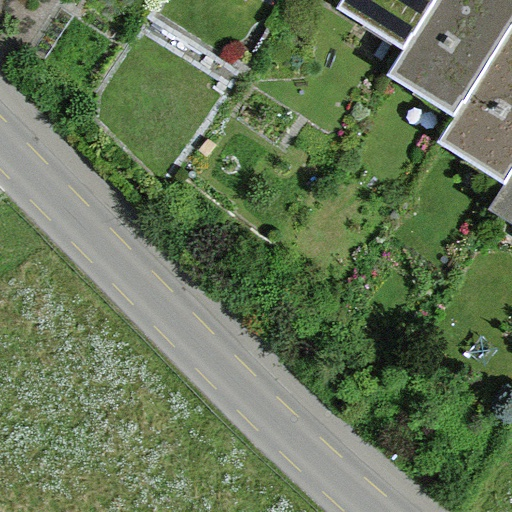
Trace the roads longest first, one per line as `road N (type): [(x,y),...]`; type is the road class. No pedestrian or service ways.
road 1 (motorway): [(511,431),(235,351),(0,301)]
road 2 (tertiary): [(376,511),(0,143)]
road 3 (motorway): [(0,417),(369,511)]
